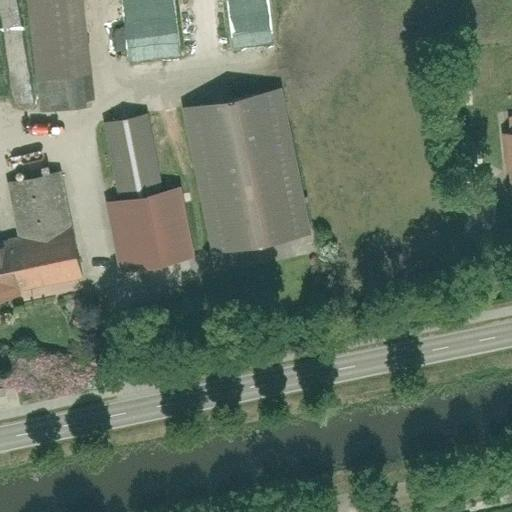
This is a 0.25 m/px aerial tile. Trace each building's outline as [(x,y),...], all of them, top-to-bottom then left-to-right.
[(73,0),(19,0),(28,98),(81,93),(73,0)] [(171,0),(119,0),(125,52),(176,46),(172,17),(173,16),(171,0)] [(238,51),(270,46),(264,0),(242,0),(244,7),(233,8),(238,51)] [(270,80),(171,101),(202,244),(301,223),(270,80)] [(97,117),(111,191),(149,184),(135,109),(97,117)] [(511,130),(502,131),(505,169),(511,168),(511,130)] [(0,173),(0,176),(12,231),(65,219),(53,162),(0,173)] [(111,191),(105,193),(118,259),(173,248),(160,182),(149,184),(111,191)] [(12,231),(0,233),(0,288),(77,272),(65,219),(12,231)]
